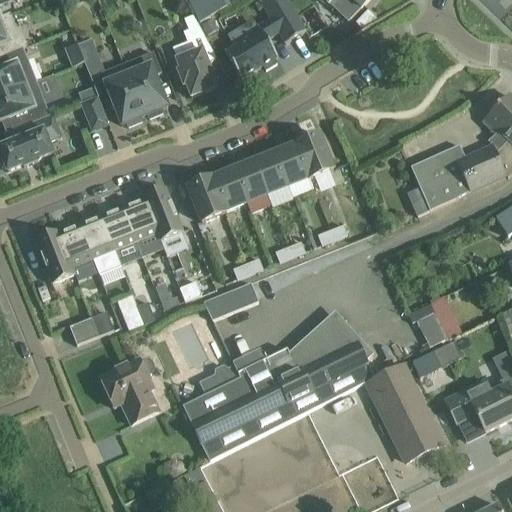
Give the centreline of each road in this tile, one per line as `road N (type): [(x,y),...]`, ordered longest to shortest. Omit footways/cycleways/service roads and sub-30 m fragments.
road 1 (residential): [(0,217),(262,122),(379,41),(443,17)]
road 2 (residential): [(53,393),(0,258)]
